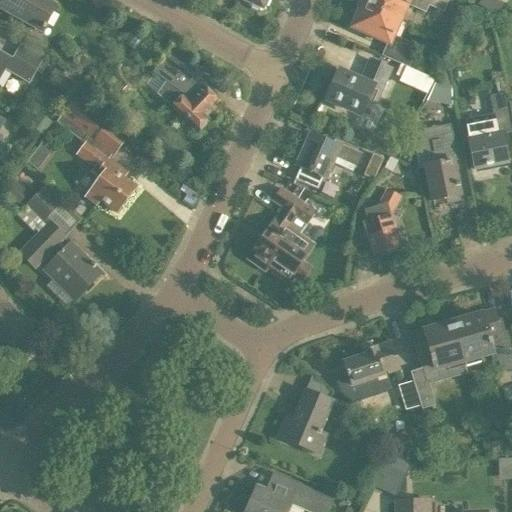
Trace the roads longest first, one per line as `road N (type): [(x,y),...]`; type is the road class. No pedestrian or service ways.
road 1 (residential): [(264,348),(310,320),(511,263)]
road 2 (residential): [(5,467),(181,294)]
road 3 (residential): [(181,294),(279,68)]
road 4 (residential): [(194,511),(264,348)]
road 5 (residential): [(152,0),(279,68)]
